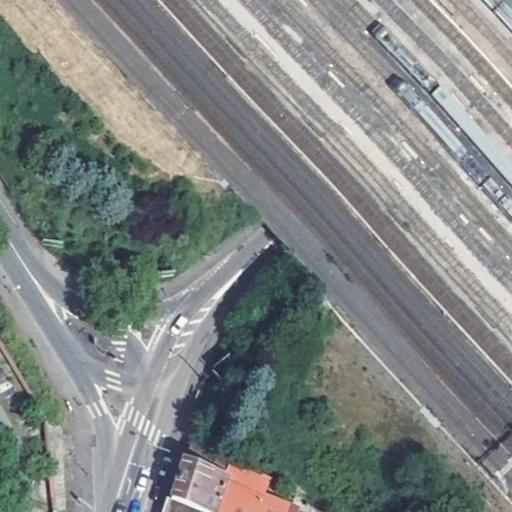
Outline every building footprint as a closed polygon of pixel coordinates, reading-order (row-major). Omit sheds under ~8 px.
[(194,452),(192,460),(220,472),(228,457),(197,445),(194,452)] [(180,474),(172,497),(208,511),(214,511),(219,498),(227,475),(220,472),(192,460),(185,457),(180,474)] [(273,495),(279,479),(233,460),(227,475),(237,479),(273,495)] [(295,511),(326,511),(308,501),(286,486),(277,503),(295,511)] [(167,511),(208,511),(172,497),(167,511)] [(254,511),(219,498),(214,511),(254,511)] [(277,503),(272,511),(295,511),(277,503)]
